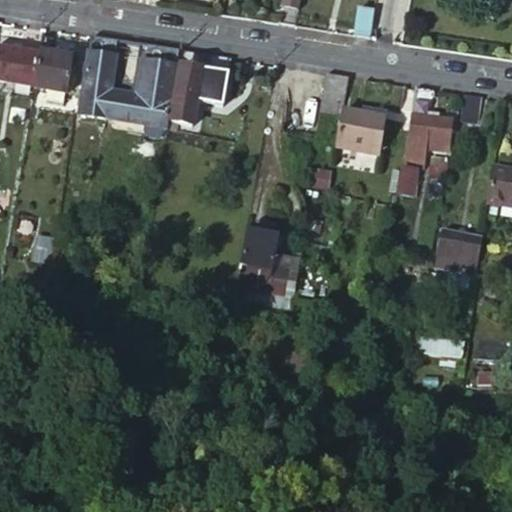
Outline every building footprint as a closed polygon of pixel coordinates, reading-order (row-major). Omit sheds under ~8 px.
[(301,0),(284,0),(284,8),(299,10),(301,0)] [(359,14),(355,38),(370,41),(374,16),(359,14)] [(117,43),(91,39),(79,115),(166,129),(178,53),(139,46),(131,96),(110,93),(117,43)] [(0,49),(0,81),(35,87),(40,55),(0,49)] [(198,104),(219,108),(221,98),(227,61),(182,53),(171,123),(194,126),(198,104)] [(35,87),(35,89),(48,91),(66,94),(68,94),(70,86),(72,74),(74,61),(40,55),(35,87)] [(221,98),(226,99),(232,61),(227,61),(221,98)] [(344,113),(350,80),(327,77),(322,114),(343,119),(344,113)] [(66,94),(48,91),(47,103),(64,105),(66,94)] [(433,93),(416,91),(403,165),(420,167),(423,150),(442,154),(447,122),(429,118),(433,93)] [(481,101),(460,97),(456,119),(477,122),(481,101)] [(378,157),(385,120),(344,113),(343,119),(337,149),(378,157)] [(441,187),(445,162),(429,159),(425,185),(441,187)] [(511,171),(491,168),(486,203),(511,207),(511,171)] [(415,199),(420,171),(402,169),(398,196),(415,199)] [(83,245),(96,247),(99,235),(86,232),(83,245)] [(247,292),(288,296),(291,271),(274,269),(279,238),(247,233),(240,266),(249,268),(247,292)] [(475,275),(480,239),(442,233),(437,268),(475,275)] [(95,255),(96,247),(83,245),(82,253),(95,255)] [(442,284),(443,274),(432,271),(431,281),(442,284)] [(290,298),(288,296),(247,292),(246,304),(288,308),(290,298)] [(418,356),(462,362),(464,347),(420,341),(418,356)]
